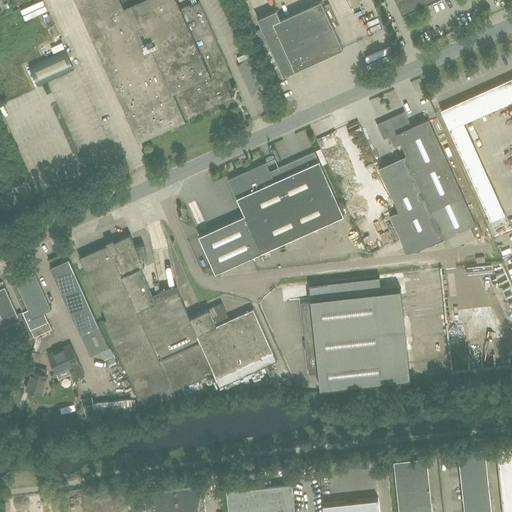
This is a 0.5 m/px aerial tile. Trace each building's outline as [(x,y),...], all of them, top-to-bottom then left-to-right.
[(74,0),(137,139),(138,139),(138,140),(231,98),(231,97),(232,97),(223,78),(227,77),(225,72),(229,70),(227,66),(228,66),(222,52),(213,56),(209,48),(218,44),(198,0),(197,0),(199,1),(190,5),(189,3),(181,7),(177,0),(74,0)] [(275,9),(256,18),(283,75),(342,48),(320,0),(280,19),(275,9)] [(434,0),(395,0),(403,15),(421,6),(434,0)] [(49,15),(42,18),(52,38),(59,35),(49,15)] [(65,49),(28,66),(37,86),(74,69),(65,49)] [(511,99),(511,76),(440,109),(449,128),(490,220),(505,214),(463,121),(511,99)] [(475,223),(428,117),(410,125),(404,110),(376,123),(383,138),(389,136),(393,145),(400,142),(406,154),(378,166),(398,210),(389,214),(406,252),(416,248),(438,238),(438,239),(475,223)] [(318,160),(314,151),(270,171),(266,161),(228,178),(237,198),(244,213),(235,218),(198,235),(215,272),(344,215),(339,205),(319,160),(318,160)] [(354,225),(346,228),(357,250),(364,246),(354,225)] [(106,244),(79,256),(107,318),(103,319),(115,344),(139,398),(141,397),(145,406),(175,393),(173,389),(214,371),(220,385),(253,370),(277,359),(254,307),(229,318),(222,302),(209,308),(190,316),(178,290),(178,288),(160,291),(160,293),(153,296),(140,267),(144,265),(143,263),(146,254),(143,243),(135,244),(130,234),(114,241),(113,238),(105,241),(106,244)] [(301,238),(290,243),(298,261),(309,256),(301,238)] [(504,248),(511,243),(507,238),(500,243),(504,248)] [(75,272),(69,258),(68,258),(66,252),(49,260),(52,266),(50,267),(91,357),(109,347),(75,272)] [(16,282),(11,285),(23,311),(34,336),(40,334),(52,328),(48,320),(44,312),(51,309),(35,272),(33,273),(31,267),(14,274),(17,280),(16,281),(16,282)] [(411,377),(401,287),(381,289),(380,275),(310,283),(312,301),(301,302),(309,373),(319,372),(321,387),(411,377)] [(0,388),(13,338),(14,336),(28,339),(34,336),(23,311),(17,313),(5,285),(3,286),(1,280),(0,280),(0,313),(1,315),(0,315),(0,388)] [(84,375),(79,363),(70,344),(48,354),(60,378),(74,372),(76,378),(84,375)] [(48,374),(33,369),(27,388),(42,393),(48,374)] [(511,511),(511,443),(496,446),(503,511),(511,511)] [(458,450),(459,460),(486,457),(485,447),(458,450)] [(432,511),(427,460),(427,456),(394,459),(399,511),(432,511)] [(460,470),(487,467),(486,457),(459,460),(460,470)] [(488,477),(487,467),(460,470),(461,480),(488,477)] [(463,499),(490,497),(488,477),(461,480),(463,499)] [(205,511),(202,483),(146,488),(148,511),(205,511)] [(226,490),(228,511),(296,511),(294,483),(226,490)] [(464,511),(491,511),(490,497),(463,499),(464,511)] [(379,511),(378,498),(323,504),(323,511),(379,511)]
